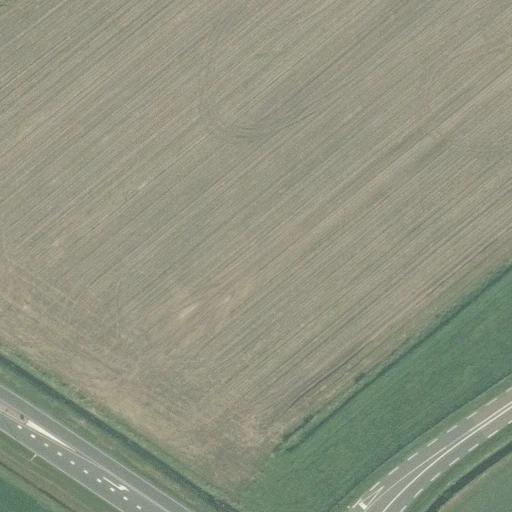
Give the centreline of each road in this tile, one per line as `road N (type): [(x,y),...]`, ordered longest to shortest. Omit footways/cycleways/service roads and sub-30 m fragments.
road 1 (trunk): [(181,511),(0,392)]
road 2 (trunk): [(0,421),(132,511)]
road 3 (tertiary): [(459,441),(424,455),(358,511)]
